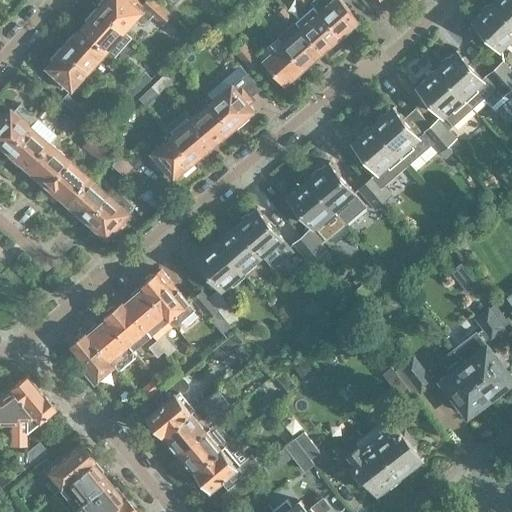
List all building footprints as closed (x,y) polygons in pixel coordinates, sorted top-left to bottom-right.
[(106,0),(99,8),(124,31),(135,18),(140,23),(145,23),(153,14),(164,24),(173,14),(156,0),(146,0),(143,4),(138,0),(106,0)] [(309,0),(309,1),(313,6),(340,37),(359,21),(341,0),(309,0)] [(511,0),(493,0),(491,2),(511,23),(511,0)] [(511,38),(511,23),(491,2),(473,20),(501,49),(511,38)] [(292,16),(281,4),(274,10),(285,22),(292,16)] [(301,28),(300,28),(321,53),(340,37),(313,6),(296,22),(301,28)] [(99,8),(82,27),(106,50),(124,31),(99,8)] [(82,27),(65,46),(89,69),(106,50),(82,27)] [(300,28),(283,43),(283,44),(304,68),(321,53),(300,28)] [(259,53),(277,73),(275,75),(280,82),(282,80),(286,83),(304,68),(283,44),(283,43),(278,37),(259,53)] [(236,51),(251,68),(261,60),(245,43),(236,51)] [(89,69),(65,46),(47,66),(53,71),(48,76),(62,88),(66,83),(72,89),(89,69)] [(457,51),(437,68),(473,108),(473,107),(480,115),(490,106),(491,106),(505,94),(511,87),(511,86),(495,68),(483,80),(457,51)] [(511,70),(503,61),(495,68),(511,86),(511,70)] [(443,115),(431,126),(449,145),(457,138),(449,129),(473,108),(437,68),(417,86),(443,115)] [(145,71),(138,79),(144,85),(152,78),(145,71)] [(165,72),(158,79),(164,87),(172,80),(165,72)] [(205,94),(211,101),(233,127),(253,110),(249,104),(253,100),(251,97),(261,89),(248,73),(233,85),(226,76),(205,94)] [(144,85),(138,79),(126,90),(132,97),(144,85)] [(164,87),(158,79),(151,86),(158,93),(164,87)] [(54,100),(44,92),(38,98),(48,106),(54,100)] [(68,93),(61,100),(77,113),(83,106),(68,93)] [(211,101),(191,118),(213,144),(233,127),(211,101)] [(0,142),(9,151),(39,118),(21,103),(14,110),(12,108),(7,114),(0,112),(0,142)] [(404,119),(393,107),(374,124),(404,159),(429,138),(441,152),(449,145),(431,126),(416,109),(404,119)] [(58,122),(64,128),(73,119),(66,113),(58,122)] [(39,118),(9,151),(29,168),(51,143),(58,135),(39,118)] [(191,118),(172,135),(193,160),(213,144),(191,118)] [(64,128),(70,133),(79,124),(73,119),(64,128)] [(380,180),(404,159),(374,124),(354,141),(380,171),(375,175),(375,174),(367,182),(384,201),(387,205),(394,199),(391,195),(392,194),(380,180)] [(157,158),(152,162),(150,159),(138,170),(154,184),(163,175),(163,176),(168,172),(173,177),(193,160),(172,135),(151,152),(157,158)] [(110,152),(91,136),(83,145),(101,161),(110,152)] [(51,143),(29,168),(48,185),(70,160),(51,143)] [(70,160),(48,185),(67,202),(89,177),(70,160)] [(329,162),(309,179),(335,209),(347,199),(354,209),(363,202),(329,162)] [(148,180),(134,167),(126,176),(140,189),(148,180)] [(89,177),(67,202),(87,219),(109,195),(89,177)] [(335,209),(309,179),(289,196),(314,227),(335,209)] [(384,201),(367,182),(359,188),(376,208),(382,215),(390,208),(387,205),(384,201)] [(109,195),(87,219),(107,237),(112,231),(120,232),(127,224),(125,217),(129,212),(134,206),(116,187),(109,195)] [(257,208),(237,225),(263,256),(283,239),(257,208)] [(237,225),(217,242),(243,273),(263,256),(237,225)] [(310,229),(302,236),(319,256),(324,262),(332,256),(327,250),(327,249),(310,229)] [(319,256),(302,236),(294,243),(311,263),(319,256)] [(243,273),(217,242),(197,259),(223,290),(243,273)] [(401,262),(390,271),(398,281),(409,272),(401,262)] [(379,269),(352,291),(364,305),(391,283),(379,269)] [(158,271),(141,285),(170,319),(176,315),(181,321),(196,309),(188,301),(187,301),(178,290),(175,292),(158,271)] [(131,297),(124,302),(151,335),(170,319),(141,285),(130,294),(131,297)] [(202,289),(193,297),(210,317),(219,310),(202,289)] [(218,291),(209,298),(219,310),(225,317),(234,310),(218,291)] [(105,316),(106,318),(129,346),(136,340),(139,345),(151,335),(124,302),(123,301),(105,316)] [(488,307),(475,316),(491,337),(504,327),(488,307)] [(97,323),(87,332),(112,361),(118,356),(121,360),(125,358),(133,351),(129,346),(106,318),(100,324),(97,323)] [(235,331),(209,352),(214,359),(223,360),(244,342),(235,331)] [(112,361),(87,332),(70,345),(86,365),(83,368),(95,382),(116,365),(112,361)] [(156,341),(164,351),(168,355),(176,349),(164,334),(156,341)] [(156,341),(149,346),(157,357),(164,351),(156,341)] [(478,352),(465,362),(491,397),(511,381),(511,378),(504,367),(508,364),(499,351),(494,355),(484,341),(483,342),(484,344),(476,350),(478,352)] [(465,362),(455,349),(433,367),(450,389),(446,392),(455,404),(459,401),(469,414),(491,397),(465,362)] [(414,356),(396,370),(408,386),(414,395),(434,381),(414,356)] [(304,359),(293,366),(303,381),(314,372),(304,359)] [(392,365),(383,373),(399,393),(408,386),(396,370),(392,365)] [(295,386),(283,371),(276,376),(288,392),(295,386)] [(25,374),(8,387),(31,415),(29,417),(25,417),(25,431),(54,409),(43,394),(41,395),(25,374)] [(155,398),(161,405),(149,415),(164,435),(165,434),(193,411),(195,409),(188,400),(185,403),(177,393),(180,390),(184,391),(188,387),(189,383),(184,377),(182,375),(155,398)] [(155,377),(138,391),(139,392),(145,400),(162,386),(155,377)] [(208,386),(202,390),(202,395),(206,400),(217,392),(213,387),(208,386)] [(0,393),(0,420),(13,420),(13,417),(25,417),(29,417),(31,415),(8,387),(0,393)] [(193,411),(165,434),(181,453),(212,428),(210,426),(229,411),(224,405),(229,401),(220,389),(217,392),(206,400),(202,404),(209,413),(201,420),(193,411)] [(145,400),(139,392),(129,401),(135,408),(145,400)] [(378,422),(366,431),(401,477),(423,459),(415,448),(416,443),(406,429),(402,432),(393,420),(383,428),(378,422)] [(212,428),(181,453),(195,470),(194,471),(195,471),(226,446),(219,436),(212,428)] [(304,431),(295,437),(311,458),(320,452),(304,431)] [(354,441),(359,447),(349,454),(358,466),(354,468),(366,483),(372,484),(379,494),(401,477),(366,431),(354,441)] [(315,463),(311,458),(295,437),(285,445),(305,471),(315,463)] [(27,458),(31,463),(46,450),(38,441),(25,451),(25,452),(27,458)] [(58,489),(63,484),(92,459),(79,443),(59,459),(56,459),(42,470),(58,489)] [(226,446),(195,471),(200,478),(200,483),(204,487),(208,488),(210,490),(221,481),(228,489),(247,475),(260,463),(254,457),(251,453),(237,465),(230,457),(233,454),(226,446)] [(27,458),(25,452),(16,451),(16,462),(22,469),(31,463),(27,458)] [(261,451),(254,457),(260,463),(267,458),(261,451)] [(92,459),(63,484),(72,494),(66,498),(73,507),(106,481),(100,474),(101,471),(92,459)] [(254,484),(247,475),(228,489),(222,495),(229,504),(254,484)] [(73,507),(67,511),(104,511),(123,497),(116,488),(112,488),(106,481),(73,507)] [(134,511),(123,497),(104,511),(134,511)] [(287,499),(273,509),(275,511),(315,511),(312,507),(308,510),(300,500),(292,506),(287,499)]
